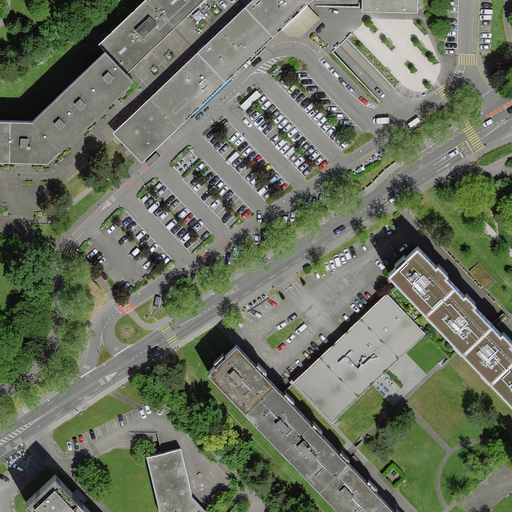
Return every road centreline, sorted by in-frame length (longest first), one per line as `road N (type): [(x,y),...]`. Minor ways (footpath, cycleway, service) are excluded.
road 1 (residential): [(469,79),(394,127),(362,118),(299,53),(280,52),(68,251),(53,356),(0,394)]
road 2 (secondary): [(491,130),(0,444)]
road 3 (residential): [(0,176),(62,169),(237,0)]
